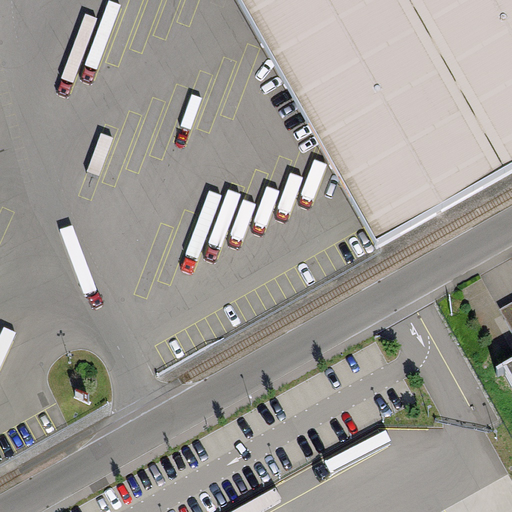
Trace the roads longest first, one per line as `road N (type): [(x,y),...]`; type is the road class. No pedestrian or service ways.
road 1 (unknown): [(78,229),(272,114)]
road 2 (unknown): [(37,133),(224,25)]
road 3 (unknown): [(159,423),(101,284)]
